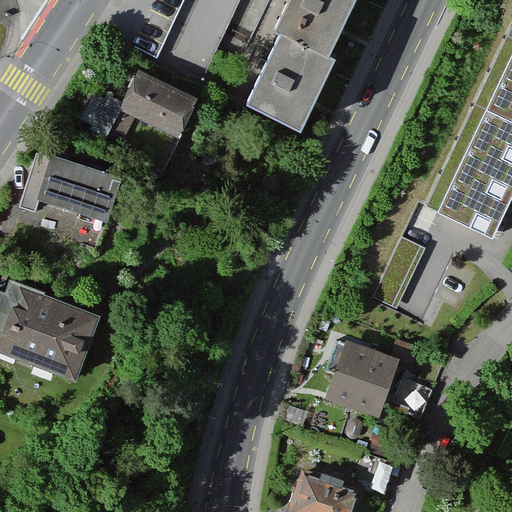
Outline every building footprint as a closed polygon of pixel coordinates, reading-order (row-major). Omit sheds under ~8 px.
[(285,0),(270,32),(279,36),(250,96),(306,122),(334,63),(325,59),(353,0),(285,0)] [(511,196),(511,55),(436,219),(490,244),(511,196)] [(142,117),(186,137),(204,98),(146,71),(128,109),(96,94),(82,123),(113,138),(116,131),(131,138),(142,117)] [(48,197),(118,217),(131,173),(44,148),(26,208),(44,213),(48,197)] [(440,207),(454,176),(443,171),(429,202),(440,207)] [(425,245),(402,234),(372,295),(395,306),(425,245)] [(4,347),(88,376),(110,313),(17,281),(13,293),(0,288),(0,328),(10,332),(4,347)] [(404,361),(349,342),(330,399),(377,415),(379,409),(387,412),(404,361)] [(358,511),(365,490),(310,475),(299,511),(358,511)]
